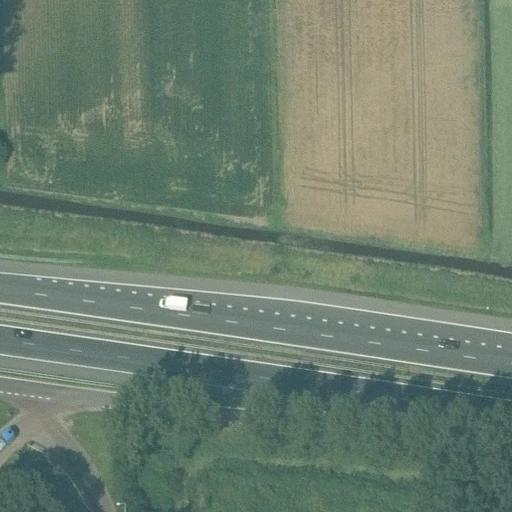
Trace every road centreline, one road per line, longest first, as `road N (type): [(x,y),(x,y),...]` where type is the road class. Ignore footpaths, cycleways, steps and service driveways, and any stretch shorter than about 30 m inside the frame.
road 1 (motorway): [(511,363),(0,287)]
road 2 (motorway): [(0,339),(511,415)]
road 3 (motorway): [(86,394),(320,420),(511,418)]
